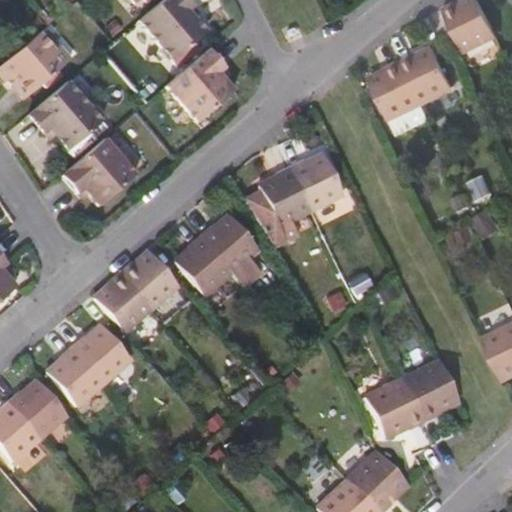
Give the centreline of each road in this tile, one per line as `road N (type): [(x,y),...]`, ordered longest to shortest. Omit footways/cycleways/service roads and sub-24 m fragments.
road 1 (residential): [(72,273),(286,94)]
road 2 (residential): [(286,94),(402,0)]
road 3 (residential): [(72,273),(0,167)]
